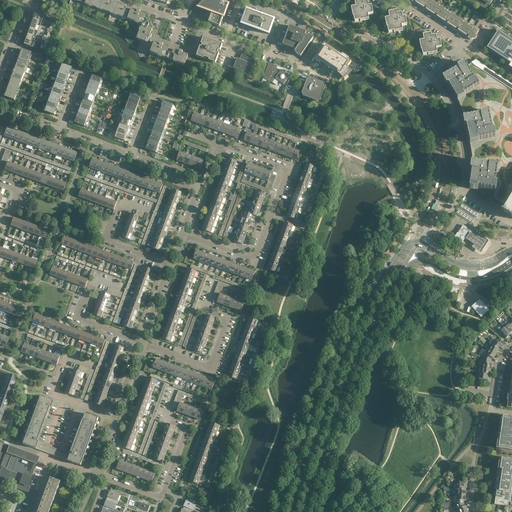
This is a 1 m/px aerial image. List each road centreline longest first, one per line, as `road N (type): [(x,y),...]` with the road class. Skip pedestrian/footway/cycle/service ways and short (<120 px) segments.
road 1 (secondary): [(407,239),(346,351),(292,511)]
road 2 (secondary): [(304,511),(364,341),(413,251)]
road 3 (residential): [(180,233),(256,254),(287,169),(219,144)]
road 4 (residential): [(143,343),(210,368),(229,318),(203,307),(213,280)]
road 5 (residential): [(511,224),(462,191),(459,132),(429,76)]
road 6 (secondary): [(420,241),(448,176),(441,129),(415,89)]
road 7 (secondary): [(416,103),(435,144),(437,178),(407,239)]
